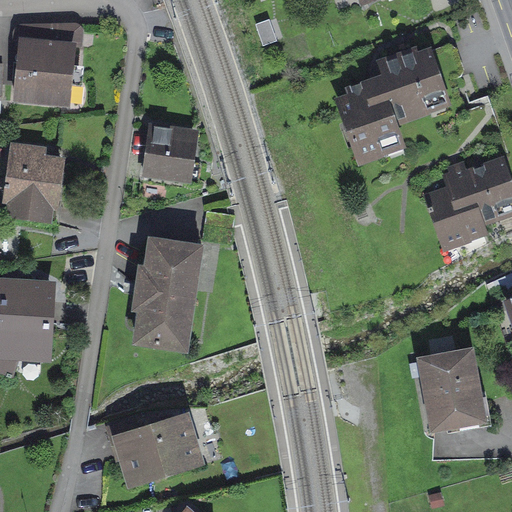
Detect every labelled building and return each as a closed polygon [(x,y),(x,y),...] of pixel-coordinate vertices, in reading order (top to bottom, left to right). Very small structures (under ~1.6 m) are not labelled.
[(77,45),(24,40),(17,101),(70,107),(77,45)] [(350,95),(337,100),(357,160),(404,145),(397,122),(446,105),(428,50),(376,68),(380,77),(347,88),(350,95)] [(201,131),(152,125),(146,177),(195,183),(201,131)] [(49,148),(14,144),(7,204),(11,205),(10,217),(53,222),(55,210),(60,211),(67,158),(48,156),(49,148)] [(455,187),(429,195),(447,251),(493,236),(490,225),(511,218),(511,162),(510,155),(470,168),(468,163),(449,169),(455,187)] [(208,246),(155,238),(150,269),(144,268),(137,312),(144,313),(139,345),(192,353),(208,246)] [(58,282),(1,280),(0,305),(0,360),(55,363),(58,282)] [(494,423),(481,351),(424,362),(437,433),(494,423)] [(194,417),(115,440),(130,492),(210,469),(194,417)]
